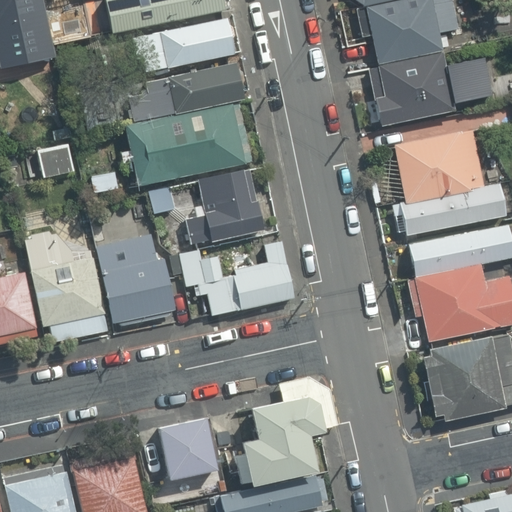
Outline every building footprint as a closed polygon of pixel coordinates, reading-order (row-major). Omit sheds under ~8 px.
[(14,50),(17,64),(54,56),(42,0),(0,0),(0,26),(20,22),(25,48),(14,50)] [(100,19),(103,33),(225,8),(222,0),(118,0),(122,15),(100,19)] [(440,50),(437,32),(455,28),(449,0),(394,0),(355,8),(361,36),(370,35),(376,63),(440,50)] [(142,57),(145,71),(233,53),(231,39),(233,35),(231,24),(227,22),(226,18),(131,37),(135,58),(142,57)] [(368,69),(380,125),(453,109),(452,107),(453,107),(462,105),(463,105),(459,84),(485,79),(480,56),(444,64),(441,51),(377,65),(378,67),(368,69)] [(127,95),(133,121),(243,99),(235,62),(165,76),(165,79),(144,83),(146,92),(127,95)] [(133,171),(136,185),(244,162),(250,160),(238,103),(232,104),(231,103),(124,126),(129,149),(120,151),(124,173),(133,171)] [(403,202),(470,188),(470,187),(482,185),(471,130),(461,132),(460,130),(391,144),(403,202)] [(38,150),(44,177),(73,170),(68,144),(38,150)] [(186,218),(191,243),(210,238),(210,241),(263,229),(257,200),(256,200),(249,169),(244,170),(243,170),(243,169),(198,179),(204,204),(193,207),(195,216),(186,218)] [(91,177),(94,192),(117,188),(114,172),(91,177)] [(495,183),(470,188),(403,202),(399,202),(405,233),(501,214),(495,183)] [(146,191),(152,213),(173,208),(168,186),(146,191)] [(408,243),(414,275),(511,256),(505,224),(408,243)] [(51,324),(54,341),(107,330),(103,312),(104,312),(93,256),(67,262),(65,252),(55,254),(49,225),(24,230),(32,269),(31,269),(42,326),(50,324),(51,324)] [(96,246),(112,322),(174,309),(157,229),(156,229),(143,232),(144,236),(96,246)] [(206,293),(211,314),(292,297),(281,241),(264,244),(268,261),(234,268),(236,274),(223,277),(219,256),(200,260),(198,250),(180,253),(186,285),(197,283),(199,294),(206,293)] [(422,314),(427,340),(500,325),(499,324),(508,323),(499,278),(483,281),(479,263),(414,276),(414,279),(408,280),(415,316),(422,314)] [(0,340),(1,341),(13,338),(26,336),(25,326),(33,324),(21,267),(7,270),(0,271),(0,340)] [(441,413),(443,419),(504,406),(504,404),(511,402),(511,352),(508,334),(491,338),(490,338),(489,335),(428,348),(429,354),(422,355),(434,414),(441,413)] [(249,484),(315,469),(307,434),(323,430),(323,427),(322,426),(335,423),(327,388),(307,377),(275,383),(280,400),(249,407),(256,437),(240,440),(243,453),(235,454),(236,456),(234,456),(241,481),(248,480),(249,484)] [(167,478),(215,468),(204,417),(156,427),(167,478)] [(144,511),(133,459),(136,459),(134,450),(131,450),(126,448),(75,459),(73,463),(69,464),(71,470),(72,469),(81,511),(144,511)] [(62,471),(61,464),(4,476),(5,483),(3,483),(9,511),(74,511),(65,470),(62,471)] [(219,495),(222,511),(283,511),(319,505),(321,504),(320,499),(325,498),(321,478),(315,479),(315,474),(219,495)] [(511,511),(511,492),(509,493),(508,488),(487,493),(489,498),(460,505),(460,507),(452,508),(453,511),(511,511)]
